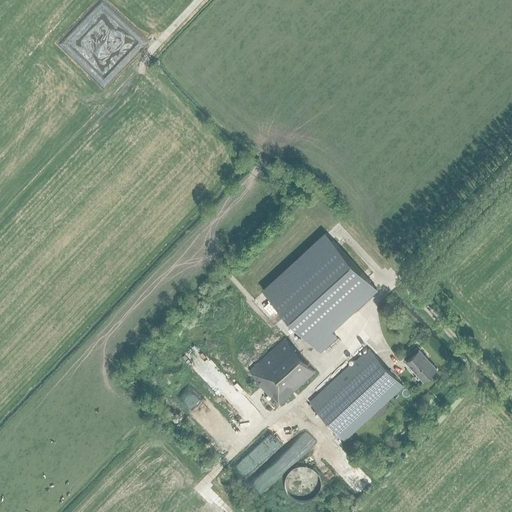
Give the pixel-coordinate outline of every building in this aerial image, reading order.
[(337,337),(331,331),(376,289),(325,233),(263,290),(320,352),(337,337)] [(319,371),(289,336),(251,368),(281,403),(319,371)] [(199,348),(188,359),(222,393),(233,383),(199,348)] [(404,386),(369,348),(309,402),(344,440),(404,386)] [(425,382),(438,369),(421,350),(408,363),(425,382)] [(213,421),(223,413),(197,381),(187,390),(213,421)] [(320,488),(308,463),(286,473),(298,498),(320,488)]
